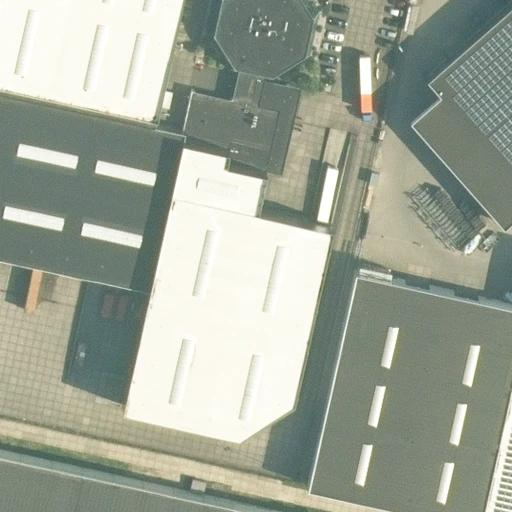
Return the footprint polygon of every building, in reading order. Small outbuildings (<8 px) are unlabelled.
[(0,0),(0,87),(152,122),(179,0),(0,0)] [(258,104),(264,77),(272,79),(310,55),(319,12),(311,0),(211,0),(204,32),(228,69),(237,71),(231,97),(191,88),(182,128),(152,122),(0,87),(0,252),(146,285),(148,286),(181,137),(226,147),(224,160),(265,169),(279,108),(258,104)] [(409,118),(502,224),(511,215),(511,0),(510,0),(425,76),(439,92),(409,118)] [(333,220),(257,203),(264,172),(265,169),(224,160),(226,147),(181,137),(148,286),(146,285),(120,405),(238,431),(293,397),(333,220)] [(511,511),(511,302),(354,267),(306,484),(431,511),(511,511)] [(0,511),(284,511),(0,449),(0,511)]
